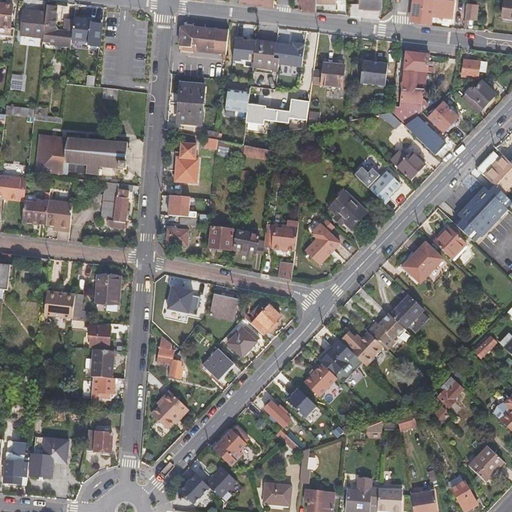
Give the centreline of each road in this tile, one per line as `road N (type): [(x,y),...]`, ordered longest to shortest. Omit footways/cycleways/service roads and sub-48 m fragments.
road 1 (residential): [(511,108),(324,303)]
road 2 (residential): [(324,303),(141,500)]
road 3 (residential): [(401,32),(166,5)]
road 4 (residential): [(125,492),(146,260)]
road 5 (residential): [(324,303),(146,260)]
road 6 (residential): [(146,260),(161,87)]
road 7 (residential): [(146,260),(0,242)]
